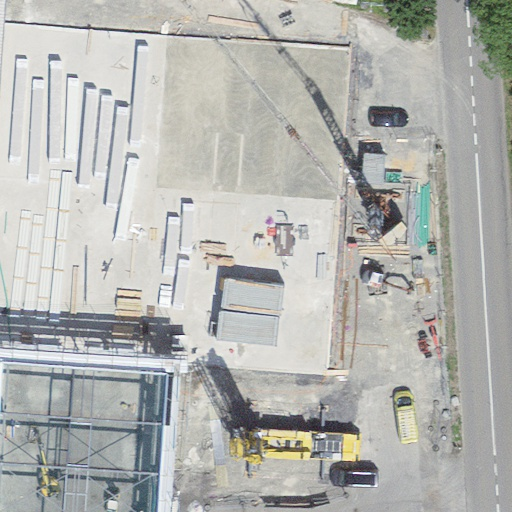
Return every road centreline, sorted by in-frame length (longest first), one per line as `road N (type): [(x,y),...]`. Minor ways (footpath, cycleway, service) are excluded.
road 1 (secondary): [(466,0),(498,511)]
road 2 (unknown): [(395,147),(342,178),(309,179),(143,142),(88,96),(81,44),(89,0)]
road 3 (unknown): [(233,0),(355,44),(381,104)]
